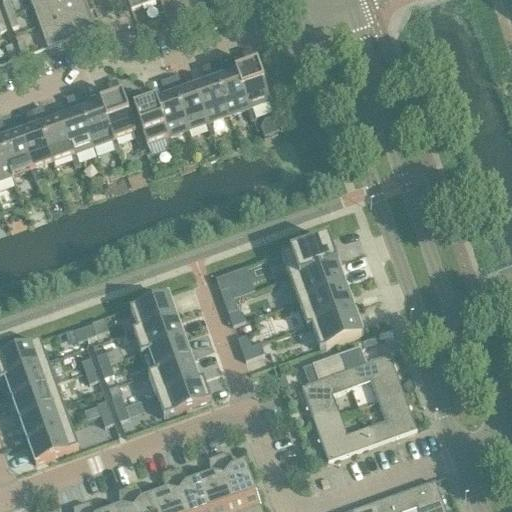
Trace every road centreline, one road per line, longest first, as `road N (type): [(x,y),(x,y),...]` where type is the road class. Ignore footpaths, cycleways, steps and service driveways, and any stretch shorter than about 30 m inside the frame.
road 1 (tertiary): [(507,441),(459,340),(347,1)]
road 2 (tertiary): [(297,19),(343,109),(431,354),(456,457)]
road 3 (residential): [(3,498),(240,416)]
road 4 (residential): [(131,68),(153,70),(257,32),(248,0)]
road 5 (residential): [(302,511),(456,457)]
road 6 (residential): [(203,285),(242,398),(240,416)]
road 7 (residential): [(0,104),(131,68)]
